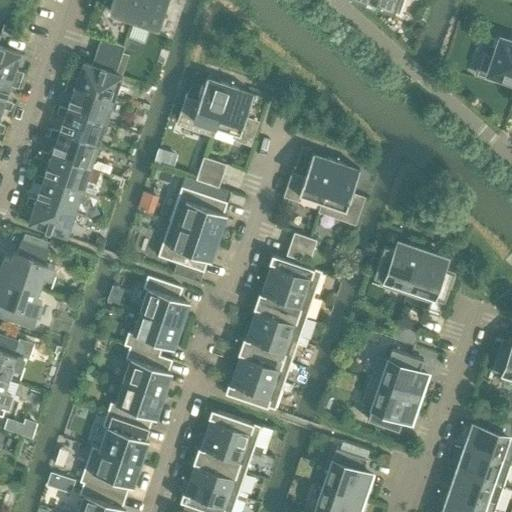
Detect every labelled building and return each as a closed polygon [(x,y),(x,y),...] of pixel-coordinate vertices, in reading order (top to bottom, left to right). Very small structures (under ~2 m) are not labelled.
[(112,0),(109,11),(133,19),(139,0),(112,0)] [(139,0),(133,19),(158,28),(166,6),(167,0),(139,0)] [(404,0),(355,0),(370,5),(400,15),(404,0)] [(0,73),(20,80),(23,73),(14,70),(20,54),(0,46),(0,36),(1,35),(0,34),(0,73)] [(494,56),(484,52),(476,74),(491,79),(492,75),(511,81),(511,41),(500,37),(494,56)] [(101,38),(96,52),(120,60),(125,46),(101,38)] [(120,60),(96,52),(91,65),(115,73),(120,60)] [(69,76),(67,83),(113,99),(121,76),(115,73),(91,65),(83,62),(77,79),(69,76)] [(20,80),(0,73),(0,98),(4,100),(9,85),(18,88),(20,80)] [(214,135),(217,127),(230,85),(218,81),(208,78),(206,77),(198,102),(187,98),(178,123),(214,135)] [(72,93),(67,109),(105,122),(113,99),(67,83),(64,91),(72,93)] [(230,85),(217,127),(238,134),(236,139),(249,143),(256,122),(248,119),(245,118),(254,93),(252,93),(242,89),(230,85)] [(0,98),(0,112),(2,107),(10,110),(12,103),(4,100),(0,98)] [(65,116),(59,131),(98,145),(105,122),(67,109),(59,106),(56,113),(65,116)] [(57,139),(52,154),(90,167),(98,145),(59,131),(51,129),(49,136),(57,139)] [(49,162),(44,177),(82,190),(90,167),(52,154),(43,151),(41,159),(49,162)] [(318,210),(319,210),(336,161),(324,157),(314,153),(312,153),(304,178),(301,176),(293,174),(285,195),(298,200),(300,195),(321,202),(318,210)] [(203,156),(199,168),(222,176),(226,164),(203,156)] [(336,161),(319,210),(354,222),(362,197),(351,194),(359,169),(358,168),(348,165),(336,161)] [(222,176),(199,168),(195,179),(218,187),(222,176)] [(41,184),(36,200),(74,213),(82,190),(44,177),(36,174),(33,182),(41,184)] [(181,186),(169,221),(219,238),(223,226),(227,214),(223,213),(227,202),(231,191),(218,187),(195,179),(192,190),(181,186)] [(145,189),(139,206),(149,210),(155,193),(145,189)] [(74,213),(36,200),(28,197),(25,204),(34,207),(28,223),(66,236),(74,213)] [(219,238),(169,221),(157,256),(180,264),(177,274),(192,279),(196,269),(203,271),(207,260),(211,261),(215,249),(219,238)] [(294,232),(290,243),(313,251),(316,240),(294,232)] [(102,247),(105,239),(96,236),(93,244),(102,247)] [(4,257),(0,270),(0,275),(39,288),(43,276),(50,279),(54,266),(45,262),(49,251),(21,241),(16,253),(14,252),(11,259),(4,257)] [(383,287),(407,295),(423,247),(409,242),(408,245),(399,241),(396,249),(384,245),(373,277),(385,281),(383,287)] [(313,251),(290,243),(286,255),(309,262),(313,251)] [(423,247),(407,295),(429,302),(426,312),(439,316),(449,288),(451,288),(457,270),(444,266),(443,266),(446,257),(439,255),(436,254),(437,252),(423,247)] [(274,264),(269,279),(314,295),(322,271),(272,254),(271,255),(269,263),(270,263),(274,264)] [(39,288),(0,275),(0,315),(24,324),(28,312),(37,315),(42,302),(35,300),(39,288)] [(147,289),(140,311),(181,325),(185,313),(189,302),(186,300),(179,298),(182,287),(147,275),(143,287),(147,289)] [(259,292),(256,300),(306,317),(314,295),(269,279),(264,295),(260,293),(260,292),(259,292)] [(251,299),(256,300),(259,292),(253,290),(250,298),(251,299)] [(259,310),(254,325),(306,343),(307,339),(299,336),(306,317),(256,300),(253,308),(254,309),(254,308),(259,310)] [(128,331),(123,344),(172,360),(172,359),(159,355),(163,345),(170,348),(173,349),(177,337),(181,325),(140,311),(132,333),(128,331)] [(392,337),(415,345),(419,332),(396,324),(392,337)] [(243,337),(240,346),(290,363),(297,344),(305,346),(306,343),(254,325),(248,340),(244,338),(243,337)] [(0,376),(8,379),(12,367),(19,370),(23,357),(14,353),(18,342),(0,335),(0,376)] [(501,380),(511,383),(511,341),(502,338),(491,370),(503,374),(501,380)] [(129,359),(122,381),(164,395),(168,384),(172,372),(168,370),(172,360),(123,344),(129,346),(125,358),(129,359)] [(243,355),(238,370),(290,388),(292,384),(284,382),(290,363),(240,346),(237,354),(239,354),(243,355)] [(377,356),(369,380),(421,398),(426,384),(424,383),(427,373),(419,370),(423,359),(391,348),(387,360),(377,356)] [(290,388),(238,370),(233,385),(228,384),(229,383),(227,383),(224,392),(275,409),(281,389),(289,392),(290,388)] [(8,379),(0,376),(0,404),(6,406),(11,393),(4,391),(8,379)] [(421,398),(369,380),(361,403),(371,407),(367,419),(398,430),(402,418),(411,421),(414,411),(416,411),(421,398)] [(110,401),(106,414),(149,428),(152,418),(156,419),(160,407),(164,395),(122,381),(115,403),(110,401)] [(214,419),(208,434),(261,452),(262,448),(254,445),(261,426),(211,408),(208,417),(209,418),(209,417),(214,419)] [(462,446),(461,447),(463,448),(510,464),(511,458),(511,424),(511,410),(505,408),(501,420),(489,416),(485,429),(470,423),(464,438),(467,439),(464,447),(463,447),(462,446)] [(91,446),(91,447),(140,463),(145,452),(149,440),(145,439),(149,428),(106,414),(102,426),(106,427),(99,448),(91,446)] [(23,421),(7,415),(3,425),(31,435),(37,420),(24,416),(23,421)] [(198,447),(195,455),(245,472),(252,453),(260,455),(261,452),(208,434),(203,449),(199,448),(199,447),(198,447)] [(91,447),(79,481),(125,496),(129,486),(132,487),(137,475),(140,463),(91,447)] [(454,469),(454,470),(463,473),(502,487),(510,464),(463,448),(461,447),(457,461),(459,461),(456,470),(454,469)] [(335,448),(323,484),(365,498),(370,484),(368,484),(371,474),(363,471),(367,459),(335,448)] [(198,464),(193,479),(238,495),(246,497),(247,493),(239,491),(245,472),(195,455),(192,463),(194,463),(198,464)] [(446,492),(446,493),(463,499),(495,509),(502,487),(463,473),(454,470),(449,483),(451,484),(448,492),(446,492)] [(231,511),(238,495),(193,479),(188,494),(183,493),(184,492),(182,492),(179,501),(185,503),(181,511),(231,511)] [(83,495),(77,511),(123,511),(125,508),(122,507),(125,496),(79,481),(82,482),(79,494),(83,495)] [(365,498),(323,484),(313,511),(358,511),(361,511),(365,498)] [(493,511),(495,509),(463,499),(446,493),(441,506),(444,507),(441,511),(493,511)]
